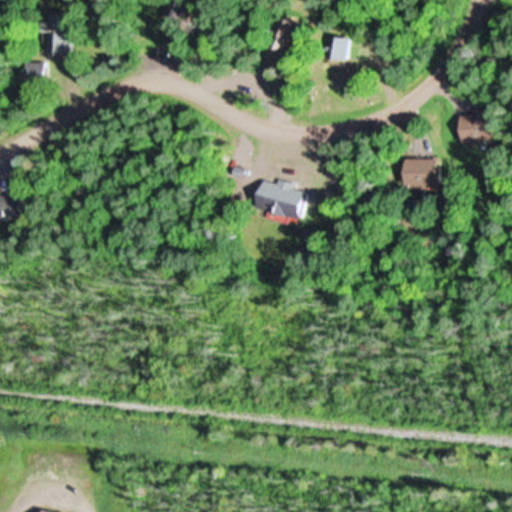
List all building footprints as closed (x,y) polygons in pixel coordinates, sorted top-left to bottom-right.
[(48,32),(48,56),(71,56),(71,13),(49,13),(49,24),(41,24),(41,32),(48,32)] [(283,59),(297,23),(277,16),(264,52),(283,59)] [(328,59),(345,59),(345,37),(328,37),(328,59)] [(461,141),(495,140),(495,112),(460,113),(461,141)] [(439,159),(405,159),(405,186),(439,186),(439,159)] [(308,186),(276,179),(277,174),(266,172),(257,210),(300,220),(308,186)] [(0,196),(0,220),(24,221),(24,196),(0,196)] [(9,511),(32,497),(69,510),(70,511),(9,511)]
